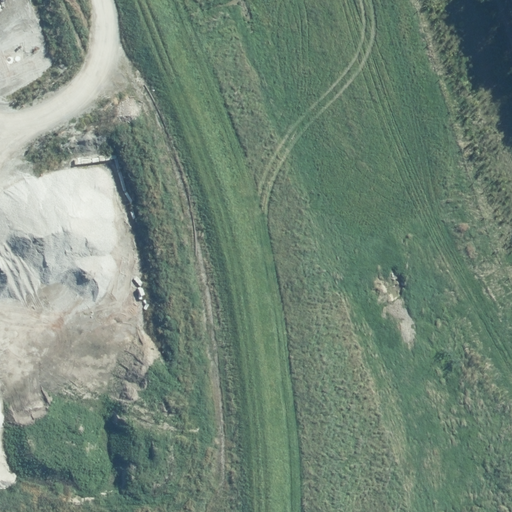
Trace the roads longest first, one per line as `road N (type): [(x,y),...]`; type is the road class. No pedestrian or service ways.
road 1 (track): [(105,0),(199,241),(222,511)]
road 2 (track): [(511,225),(430,0)]
